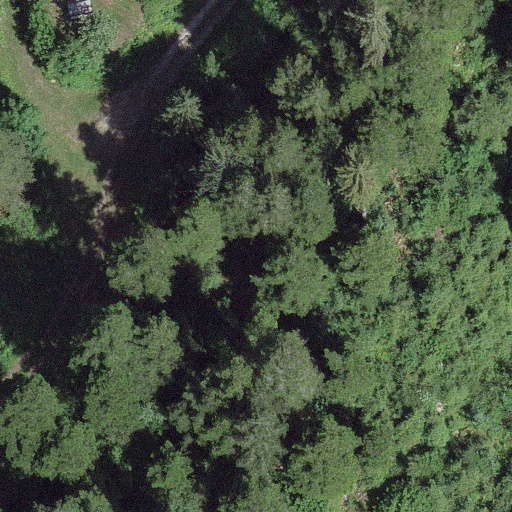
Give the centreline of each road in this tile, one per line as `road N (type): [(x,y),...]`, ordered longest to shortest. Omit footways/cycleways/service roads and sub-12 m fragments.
road 1 (track): [(123,140),(81,293),(33,368),(0,399)]
road 2 (track): [(123,140),(74,118),(36,88),(25,0)]
road 3 (track): [(229,0),(176,58),(123,140)]
